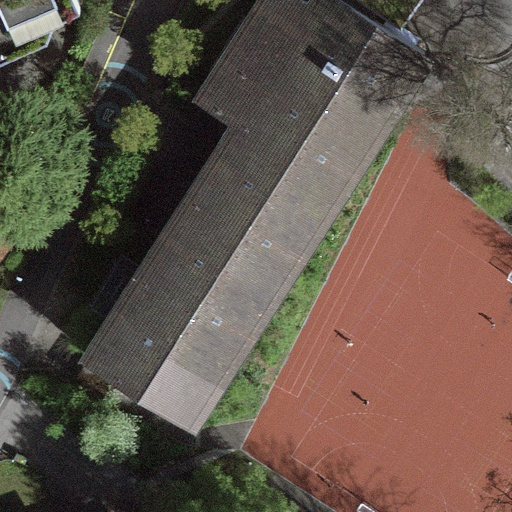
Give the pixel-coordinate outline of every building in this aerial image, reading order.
[(0,0),(0,22),(6,25),(10,33),(79,3),(77,0),(0,0)] [(424,51),(373,18),(344,0),(319,0),(317,5),(309,0),(263,0),(201,97),(243,125),(95,351),(91,349),(89,352),(188,416),(424,51)] [(419,0),(359,0),(400,28),(419,0)] [(240,128),(179,89),(170,103),(230,143),(240,128)] [(108,204),(119,211),(160,149),(149,142),(108,204)] [(192,171),(151,232),(161,240),(202,178),(192,171)] [(144,511),(167,511),(162,499),(142,508),(144,511)]
